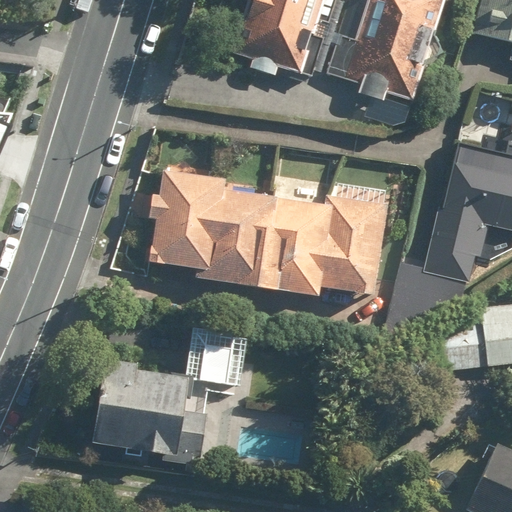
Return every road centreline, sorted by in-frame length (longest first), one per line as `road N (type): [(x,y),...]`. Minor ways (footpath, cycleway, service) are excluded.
road 1 (secondary): [(126,0),(59,232),(0,370)]
road 2 (unknown): [(0,438),(340,511)]
road 3 (unknown): [(104,74),(211,101),(420,128)]
road 4 (unknown): [(59,232),(367,299)]
